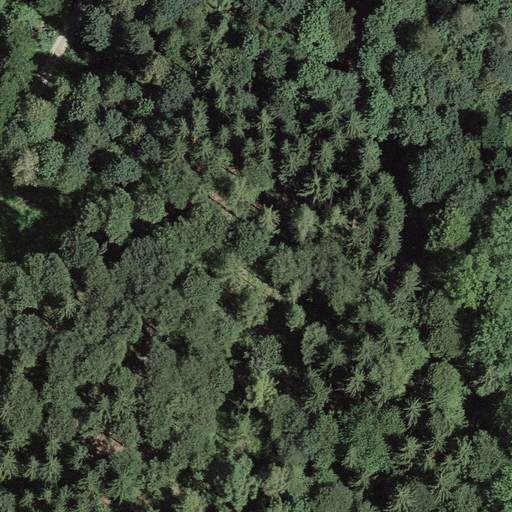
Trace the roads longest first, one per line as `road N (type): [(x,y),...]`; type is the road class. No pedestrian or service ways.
road 1 (track): [(394,0),(353,52),(361,112),(425,288),(375,511)]
road 2 (track): [(88,0),(0,156)]
